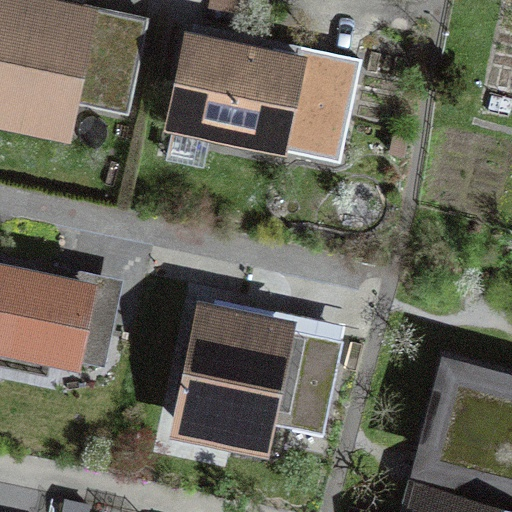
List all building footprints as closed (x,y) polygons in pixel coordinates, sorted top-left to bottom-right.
[(83,16),(4,0),(0,0),(0,111),(1,112),(10,106),(61,116),(65,99),(127,111),(141,44),(79,31),(83,16)] [(281,141),(298,61),(190,39),(173,118),(281,141)] [(73,355),(102,362),(108,334),(78,327),(87,286),(0,267),(0,343),(72,359),(73,355)] [(324,422),(341,339),(204,310),(180,425),(260,441),(265,418),(293,424),(295,416),(324,422)] [(511,384),(451,368),(427,461),(511,483),(511,384)] [(511,511),(420,487),(413,511),(511,511)]
